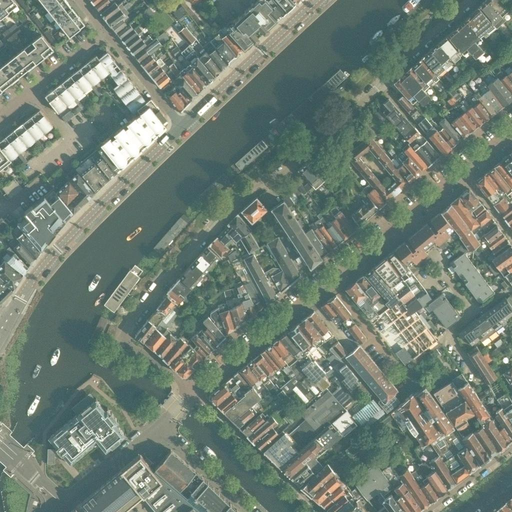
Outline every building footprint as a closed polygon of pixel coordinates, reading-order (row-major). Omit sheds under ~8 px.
[(13,0),(0,0),(0,1),(9,12),(18,5),(13,0)] [(63,0),(45,0),(42,3),(49,11),(63,0)] [(71,8),(65,0),(63,0),(49,11),(56,20),(71,8)] [(101,0),(94,6),(99,12),(114,0),(101,0)] [(115,2),(100,13),(106,20),(127,3),(124,0),(117,6),(115,2)] [(231,16),(223,23),(224,25),(225,26),(230,32),(244,50),(254,41),(255,40),(256,39),(265,31),(266,30),(267,29),(276,21),(268,11),(272,7),(267,0),(266,0),(265,0),(248,0),(245,3),(248,8),(244,12),(239,16),(235,20),(231,16)] [(273,0),(267,0),(272,7),(268,11),(276,21),(285,13),(273,0)] [(291,0),(273,0),(285,13),(295,4),(291,0)] [(478,7),(496,28),(496,29),(505,21),(501,17),(487,0),(486,0),(481,5),(481,4),(478,7)] [(487,0),(501,17),(510,9),(502,0),(487,0)] [(0,1),(0,18),(1,19),(9,12),(0,1)] [(127,3),(106,20),(111,27),(125,16),(123,12),(130,6),(127,3)] [(181,6),(172,14),(177,21),(183,16),(181,13),(184,10),(181,6)] [(464,19),(465,20),(480,38),(483,35),(485,37),(496,28),(478,7),(472,13),(471,13),(464,19)] [(78,16),(71,8),(56,20),(62,28),(78,16)] [(125,16),(111,27),(116,33),(131,22),(126,15),(125,16)] [(85,25),(78,16),(62,28),(69,37),(85,25)] [(131,22),(116,33),(121,39),(138,26),(135,22),(136,20),(135,19),(131,22)] [(458,25),(456,27),(479,55),(483,51),(477,44),(482,40),(480,38),(465,20),(458,25)] [(138,26),(121,39),(125,44),(142,31),(144,29),(140,24),(138,26)] [(218,26),(215,29),(218,32),(219,34),(237,56),(244,50),(230,32),(225,26),(221,30),(218,26)] [(454,30),(447,35),(463,54),(464,55),(469,51),(475,58),(479,55),(456,27),(453,29),(454,30)] [(84,30),(80,33),(85,39),(89,36),(84,30)] [(184,30),(180,33),(189,45),(194,42),(187,33),(184,30)] [(142,31),(125,44),(130,50),(145,38),(143,35),(144,33),(142,31)] [(164,33),(156,38),(162,46),(170,40),(164,33)] [(215,37),(210,41),(212,44),(216,50),(228,64),(237,56),(219,34),(215,37)] [(53,50),(41,35),(32,42),(45,57),(53,50)] [(145,38),(130,50),(134,56),(151,42),(156,38),(154,36),(151,38),(148,35),(145,38)] [(439,43),(438,43),(454,61),(463,54),(447,35),(444,37),(444,38),(439,43)] [(151,42),(134,56),(140,63),(150,55),(155,52),(162,46),(156,38),(151,42)] [(206,44),(202,47),(206,52),(208,55),(209,55),(222,70),(228,64),(216,50),(212,44),(210,41),(206,44)] [(36,64),(45,57),(32,42),(24,48),(36,64)] [(438,43),(430,51),(446,69),(451,64),(454,61),(438,43)] [(189,45),(181,52),(182,53),(190,65),(207,84),(215,78),(214,77),(201,62),(199,59),(196,55),(197,54),(189,45)] [(28,71),(36,64),(24,48),(15,55),(28,71)] [(181,52),(178,48),(172,52),(176,57),(182,53),(181,52)] [(424,55),(421,58),(437,77),(446,69),(430,51),(425,56),(424,55)] [(504,60),(511,54),(509,51),(504,56),(502,57),(504,60)] [(109,72),(117,65),(107,52),(99,59),(98,59),(109,72)] [(150,55),(140,63),(145,69),(159,58),(161,57),(163,55),(160,52),(157,55),(155,52),(150,55)] [(206,52),(199,59),(201,62),(214,77),(222,70),(209,55),(208,55),(206,52)] [(19,77),(28,71),(15,55),(7,62),(19,77)] [(101,79),(109,73),(109,72),(98,59),(99,59),(96,55),(87,62),(101,79)] [(159,58),(145,69),(150,76),(160,67),(164,64),(161,59),(162,58),(161,57),(159,58)] [(418,61),(412,67),(428,85),(434,80),(435,82),(438,79),(437,77),(421,58),(418,61)] [(0,70),(11,84),(19,77),(7,62),(0,67),(0,70)] [(93,85),(101,79),(87,62),(79,69),(92,86),(93,85)] [(160,67),(150,76),(155,82),(167,72),(170,70),(168,68),(164,64),(160,67)] [(119,85),(127,78),(117,65),(109,72),(109,73),(118,85),(119,85)] [(190,65),(185,69),(203,89),(207,84),(190,65)] [(412,66),(403,75),(426,101),(430,98),(424,91),(429,86),(428,85),(412,67),(412,66)] [(502,68),(500,70),(505,76),(507,78),(511,83),(511,69),(510,67),(504,71),(502,68)] [(97,90),(93,85),(92,86),(79,69),(70,76),(84,93),(91,87),(95,92),(97,90)] [(170,70),(167,72),(169,74),(172,78),(178,85),(192,100),(198,94),(184,78),(180,74),(176,77),(173,73),(170,69),(170,70)] [(185,69),(180,73),(180,74),(184,78),(198,94),(203,89),(185,69)] [(473,69),(469,73),(473,77),(477,74),(473,69)] [(488,69),(479,75),(486,84),(503,106),(511,98),(511,95),(499,80),(496,77),(495,78),(488,69)] [(0,88),(2,91),(11,84),(0,70),(0,88)] [(340,70),(309,96),(317,104),(346,78),(340,70)] [(167,72),(155,82),(160,88),(166,84),(169,81),(172,78),(169,74),(167,72)] [(469,73),(465,76),(469,81),(473,78),(473,77),(469,73)] [(468,81),(468,83),(475,92),(474,93),(491,115),(492,114),(503,106),(486,84),(479,75),(478,73),(477,74),(473,77),(473,78),(469,81),(468,81)] [(502,74),(497,78),(499,80),(511,95),(511,83),(507,78),(506,78),(502,74)] [(426,101),(403,75),(394,83),(411,102),(416,97),(422,105),(426,101)] [(84,93),(70,76),(62,83),(75,99),(74,100),(78,105),(80,103),(77,98),(84,93)] [(116,92),(120,97),(134,86),(127,78),(119,85),(118,85),(114,88),(113,88),(114,89),(111,91),(109,92),(111,95),(116,92)] [(172,78),(169,81),(171,84),(173,83),(176,86),(174,88),(173,88),(177,92),(187,105),(192,100),(178,85),(172,78)] [(455,85),(452,87),(455,91),(458,89),(460,92),(483,121),(491,115),(474,93),(465,83),(462,79),(455,85)] [(75,99),(62,83),(54,89),(67,106),(74,100),(75,99)] [(122,100),(126,105),(140,94),(134,86),(120,97),(115,100),(118,103),(122,100)] [(452,87),(448,91),(453,96),(458,103),(461,107),(476,126),(483,121),(460,92),(457,94),(455,91),(452,87)] [(173,88),(166,95),(169,98),(180,113),(187,105),(177,92),(173,88)] [(67,106),(54,89),(45,96),(58,113),(67,106)] [(128,108),(133,113),(146,102),(140,94),(126,105),(122,108),(124,111),(128,108)] [(397,100),(408,112),(410,114),(415,110),(403,95),(397,100)] [(98,149),(97,149),(116,173),(166,126),(165,126),(167,124),(167,123),(167,121),(167,119),(151,98),(146,102),(133,113),(105,135),(98,141),(103,146),(101,148),(99,150),(98,149)] [(388,108),(383,112),(384,114),(404,136),(414,128),(413,127),(405,117),(404,120),(401,116),(401,113),(395,105),(389,99),(384,103),(385,104),(388,108)] [(313,111),(306,103),(274,130),(281,138),(313,111)] [(448,111),(444,114),(448,118),(455,113),(458,116),(470,131),(476,126),(461,107),(458,103),(451,109),(448,111)] [(451,147),(435,129),(433,126),(432,127),(422,114),(417,109),(415,110),(410,114),(442,153),(444,153),(451,147)] [(40,110),(31,117),(44,133),(53,126),(40,110)] [(433,126),(435,129),(451,147),(456,143),(441,124),(438,127),(434,122),(433,123),(430,119),(431,118),(425,111),(422,114),(432,127),(433,126)] [(455,113),(448,118),(451,122),(463,137),(470,131),(458,116),(455,113)] [(31,117),(22,123),(35,140),(37,139),(44,133),(31,117)] [(441,124),(456,143),(462,138),(444,117),(439,122),(441,124)] [(368,122),(362,126),(370,136),(378,134),(376,131),(368,122)] [(14,130),(27,147),(34,141),(38,146),(41,144),(37,139),(35,140),(22,123),(14,130)] [(414,128),(404,136),(404,137),(409,142),(413,139),(420,133),(415,128),(415,127),(414,128)] [(17,155),(21,159),(24,157),(20,153),(27,147),(14,130),(5,137),(19,154),(17,155)] [(420,133),(413,139),(419,146),(432,162),(439,156),(420,133)] [(370,136),(359,145),(365,152),(369,148),(375,156),(382,151),(370,136)] [(0,148),(10,161),(17,155),(19,154),(5,137),(0,141),(0,148)] [(404,137),(401,140),(406,145),(402,149),(403,150),(421,171),(427,166),(413,151),(407,144),(409,142),(404,137)] [(263,142),(231,168),(238,176),(253,165),(271,149),(263,142)] [(359,145),(356,147),(362,154),(365,152),(359,145)] [(419,146),(413,151),(427,166),(432,162),(419,146)] [(338,147),(334,151),(339,158),(344,154),(338,147)] [(356,147),(346,156),(352,163),(358,157),(362,154),(356,147)] [(0,171),(11,162),(10,161),(0,148),(0,171)] [(74,168),(94,193),(101,186),(109,179),(116,173),(97,149),(74,168)] [(391,149),(388,151),(392,157),(399,165),(396,167),(398,168),(409,181),(415,176),(396,154),(391,149)] [(398,152),(396,154),(415,176),(421,171),(403,150),(400,153),(398,152)] [(382,151),(375,156),(389,173),(396,167),(382,151)] [(502,161),(501,161),(511,174),(511,157),(509,154),(507,156),(505,157),(502,159),(502,161)] [(358,157),(352,163),(358,171),(365,165),(358,157)] [(323,181),(320,177),(307,162),(298,170),(309,182),(304,186),(307,191),(313,186),(315,189),(323,181)] [(511,175),(501,162),(494,167),(509,187),(511,190),(511,175)] [(365,165),(358,171),(365,179),(372,173),(365,165)] [(396,167),(389,173),(396,181),(394,182),(400,189),(409,181),(398,168),(396,167)] [(494,167),(488,172),(502,189),(504,191),(509,187),(494,167)] [(65,176),(69,180),(87,201),(94,193),(74,168),(65,176)] [(226,169),(197,196),(206,207),(236,180),(226,169)] [(488,172),(484,175),(498,193),(501,195),(503,193),(505,196),(507,195),(504,191),(502,189),(488,172)] [(372,173),(365,179),(369,184),(372,187),(379,181),(372,173)] [(477,181),(475,182),(477,184),(493,205),(503,199),(504,201),(506,200),(511,206),(511,204),(511,197),(510,196),(509,197),(507,195),(505,196),(503,193),(501,195),(498,193),(484,175),(480,178),(480,177),(476,181),(477,181)] [(14,179),(8,184),(16,194),(22,189),(14,179)] [(69,180),(67,182),(62,186),(60,183),(54,189),(74,213),(87,201),(69,180)] [(379,181),(372,187),(373,188),(385,202),(394,195),(388,188),(386,190),(379,181)] [(394,182),(388,188),(394,195),(400,189),(394,182)] [(8,184),(2,188),(10,198),(16,194),(8,184)] [(366,186),(362,189),(366,193),(368,195),(378,208),(385,202),(373,188),(372,187),(369,184),(366,186)] [(467,190),(459,196),(470,211),(472,213),(474,212),(473,210),(481,204),(477,199),(469,190),(468,188),(467,190)] [(26,216),(17,223),(19,226),(41,250),(42,249),(43,249),(48,242),(56,233),(65,221),(66,222),(74,213),(54,189),(45,196),(44,196),(33,205),(24,212),(26,216)] [(365,203),(351,215),(359,226),(379,208),(378,208),(368,195),(362,200),(365,203)] [(459,196),(450,204),(464,222),(470,230),(473,234),(481,229),(482,228),(481,226),(480,223),(477,217),(476,218),(473,215),(472,213),(470,211),(459,196)] [(256,197),(241,211),(251,222),(266,208),(256,197)] [(493,205),(499,214),(511,206),(506,200),(504,201),(503,199),(493,205)] [(267,212),(265,216),(278,236),(299,274),(308,266),(309,267),(321,258),(297,221),(283,201),(271,209),(267,212)] [(450,204),(441,211),(453,227),(459,235),(458,236),(469,251),(479,244),(479,243),(477,240),(473,234),(470,230),(464,222),(450,204)] [(481,204),(473,210),(474,212),(477,217),(486,211),(481,204)] [(499,214),(504,219),(511,213),(511,204),(511,206),(499,214)] [(335,207),(330,211),(334,217),(348,235),(355,230),(341,212),(339,213),(335,207)] [(330,211),(325,216),(330,223),(343,239),(348,235),(334,217),(330,211)] [(477,217),(480,223),(481,226),(491,217),(486,211),(477,217)] [(320,213),(317,216),(319,219),(337,244),(343,239),(330,223),(325,216),(322,212),(320,213)] [(412,235),(394,250),(406,266),(407,265),(412,261),(415,264),(421,259),(425,264),(431,259),(427,254),(426,253),(428,252),(435,247),(438,245),(442,250),(448,245),(444,240),(449,235),(447,232),(453,228),(452,227),(453,227),(440,212),(422,227),(421,228),(418,230),(416,232),(413,234),(412,235)] [(228,225),(217,237),(225,245),(233,237),(236,240),(240,237),(248,253),(246,254),(239,257),(241,260),(253,254),(252,251),(257,248),(258,247),(249,231),(252,230),(238,214),(228,224),(228,225)] [(183,215),(153,249),(161,255),(191,221),(183,215)] [(481,229),(473,234),(477,240),(485,233),(496,224),(491,217),(481,226),(482,228),(481,229)] [(319,219),(314,223),(314,224),(332,248),(337,244),(319,219)] [(299,220),(297,221),(321,258),(327,252),(311,229),(306,231),(299,220)] [(314,224),(310,227),(311,229),(327,252),(332,248),(314,224)] [(485,233),(477,240),(479,243),(479,244),(481,248),(483,246),(485,245),(501,232),(496,224),(485,233)] [(15,235),(17,236),(35,258),(41,251),(43,249),(42,249),(41,250),(19,226),(12,231),(15,235)] [(485,245),(483,246),(485,249),(489,246),(491,250),(506,239),(501,232),(485,245)] [(35,258),(17,236),(15,235),(12,238),(13,240),(9,243),(30,265),(35,258)] [(272,267),(263,273),(275,294),(279,291),(280,292),(300,275),(299,274),(278,236),(266,243),(272,254),(270,255),(271,258),(274,256),(280,267),(277,268),(272,267)] [(208,245),(208,246),(219,257),(219,258),(220,257),(223,254),(224,254),(228,249),(225,245),(217,237),(208,245)] [(492,253),(489,255),(491,259),(510,245),(506,239),(491,250),(490,250),(492,253)] [(456,249),(460,255),(464,252),(466,250),(462,244),(456,249)] [(511,246),(510,245),(491,259),(499,269),(511,259),(511,246)] [(5,260),(5,261),(13,268),(15,269),(23,275),(28,267),(22,261),(9,247),(6,250),(9,252),(3,258),(5,260)] [(207,247),(200,255),(212,265),(219,257),(207,247)] [(236,250),(228,256),(237,275),(240,277),(245,274),(247,273),(245,269),(241,260),(239,257),(236,250)] [(394,250),(386,256),(422,307),(431,300),(406,266),(394,250)] [(449,263),(455,271),(470,261),(464,252),(460,255),(449,263)] [(253,254),(241,260),(245,269),(247,273),(245,274),(249,282),(262,306),(266,302),(266,303),(267,303),(276,295),(275,294),(263,273),(261,268),(253,254)] [(200,255),(193,262),(205,273),(212,265),(200,255)] [(386,256),(373,268),(387,285),(388,284),(393,291),(400,299),(401,301),(411,314),(414,312),(422,307),(386,256)] [(511,259),(499,269),(504,275),(506,274),(511,269),(511,259)] [(5,261),(0,266),(0,265),(0,276),(6,282),(4,284),(14,290),(20,279),(23,275),(15,269),(13,268),(5,261)] [(455,271),(461,279),(476,268),(470,261),(455,271)] [(193,262),(186,270),(198,280),(205,273),(193,262)] [(104,306),(114,314),(140,279),(138,278),(142,272),(135,267),(130,272),(130,271),(104,306)] [(373,268),(364,275),(386,300),(385,302),(389,307),(391,306),(400,299),(393,291),(388,284),(387,285),(373,268)] [(461,279),(467,287),(481,276),(476,268),(461,279)] [(181,275),(179,278),(179,279),(179,278),(188,286),(191,288),(193,286),(198,280),(186,270),(181,275)] [(245,274),(240,277),(243,285),(257,311),(262,307),(262,306),(249,282),(245,274)] [(363,275),(355,282),(367,296),(364,299),(368,304),(379,295),(363,275)] [(0,303),(14,290),(4,284),(6,282),(0,276),(0,303)] [(467,287),(473,295),(487,284),(481,276),(467,287)] [(178,279),(172,286),(180,293),(181,294),(182,293),(185,295),(191,288),(188,286),(179,278),(179,279),(179,278),(178,279)] [(240,282),(236,283),(238,287),(237,287),(240,296),(244,307),(247,318),(257,311),(243,285),(242,285),(240,282)] [(355,282),(345,289),(370,321),(371,321),(368,318),(373,314),(379,321),(382,318),(393,333),(390,335),(394,341),(398,339),(411,355),(408,358),(410,361),(428,347),(436,341),(427,329),(426,328),(421,321),(418,317),(414,312),(411,314),(401,301),(400,299),(391,306),(389,307),(378,315),(371,307),(368,304),(364,299),(367,296),(355,282)] [(224,291),(223,291),(225,299),(227,302),(227,304),(229,310),(234,328),(247,318),(244,307),(240,296),(237,287),(238,287),(236,283),(233,284),(235,288),(224,291)] [(487,284),(473,295),(479,303),(493,292),(487,284)] [(168,293),(166,296),(174,302),(173,303),(177,306),(186,296),(185,295),(182,293),(181,294),(180,293),(172,286),(167,292),(168,293)] [(427,304),(433,312),(448,302),(441,293),(427,304)] [(340,320),(341,321),(348,316),(350,314),(336,295),(327,302),(340,320)] [(379,295),(368,304),(371,307),(378,315),(389,307),(385,302),(382,298),(379,295)] [(166,296),(157,308),(164,314),(165,314),(172,305),(173,303),(174,302),(166,296)] [(505,298),(497,303),(507,317),(511,313),(511,299),(509,296),(505,299),(505,298)] [(210,312),(210,316),(214,320),(213,322),(225,336),(226,334),(234,328),(229,310),(227,304),(227,302),(224,303),(225,305),(218,307),(217,308),(210,312)] [(335,324),(340,320),(327,302),(321,306),(330,318),(335,324)] [(433,312),(439,320),(454,309),(448,302),(433,312)] [(497,303),(490,309),(500,323),(503,326),(510,321),(507,317),(497,303)] [(151,315),(148,320),(156,326),(154,327),(162,334),(165,330),(166,328),(168,326),(169,327),(172,324),(170,323),(174,319),(173,318),(180,311),(172,305),(165,314),(164,314),(159,321),(151,315)] [(157,308),(151,315),(159,321),(164,314),(157,308)] [(454,309),(439,320),(446,328),(460,317),(454,309)] [(490,309),(483,314),(493,328),(496,331),(503,326),(500,323),(490,309)] [(313,311),(306,317),(320,335),(319,336),(323,340),(324,342),(332,336),(313,311)] [(420,315),(418,317),(421,321),(424,319),(427,317),(423,312),(420,315)] [(206,314),(201,319),(220,340),(225,336),(213,322),(206,314)] [(483,314),(475,320),(486,333),(488,337),(496,331),(493,328),(483,314)] [(341,321),(346,328),(354,322),(348,316),(341,321)] [(306,317),(297,324),(316,347),(323,340),(319,336),(320,335),(306,317)] [(97,350),(110,323),(101,319),(88,346),(92,350),(97,350)] [(201,319),(196,324),(199,328),(200,327),(215,345),(220,340),(201,319)] [(424,319),(421,321),(426,328),(427,329),(430,327),(433,325),(429,320),(426,322),(424,319)] [(136,335),(135,336),(143,341),(154,327),(156,326),(148,320),(136,335)] [(475,320),(468,325),(479,339),(481,342),(488,337),(486,333),(475,320)] [(354,322),(346,328),(359,344),(366,338),(354,322)] [(196,324),(193,327),(199,334),(198,336),(211,349),(211,350),(215,345),(200,327),(199,328),(196,324)] [(295,325),(286,333),(306,355),(316,347),(297,324),(295,325)] [(461,331),(457,334),(462,340),(465,337),(471,345),(479,339),(468,325),(461,331)] [(154,327),(143,341),(150,347),(162,334),(154,327)] [(193,327),(187,333),(189,336),(191,338),(192,339),(191,339),(192,340),(192,339),(198,346),(199,345),(207,353),(211,349),(198,336),(199,334),(193,327)] [(162,334),(150,347),(155,351),(163,357),(178,339),(169,333),(171,331),(166,328),(165,330),(162,334)] [(286,333),(278,339),(296,360),(300,366),(309,359),(306,355),(286,333)] [(178,339),(163,357),(170,364),(188,344),(189,343),(192,340),(191,339),(192,339),(191,338),(189,336),(185,341),(180,337),(178,339)] [(278,339),(270,345),(288,367),(296,360),(278,339)] [(329,348),(334,354),(342,347),(337,341),(329,348)] [(188,344),(170,364),(176,370),(195,349),(189,343),(188,344)] [(195,349),(176,370),(182,375),(186,375),(203,357),(207,353),(199,345),(198,346),(195,349)] [(270,345),(265,349),(281,368),(281,369),(282,368),(288,375),(287,376),(288,377),(283,381),(285,384),(290,379),(295,375),(288,367),(270,345)] [(359,345),(345,357),(380,399),(377,402),(386,412),(397,403),(396,403),(399,401),(393,394),(397,390),(359,345)] [(342,347),(334,354),(339,358),(341,357),(346,352),(342,347)] [(474,349),(467,353),(467,354),(469,356),(471,360),(475,358),(478,363),(475,365),(476,366),(475,366),(481,375),(483,378),(486,384),(496,377),(482,357),(478,350),(476,347),(474,349)] [(265,349),(260,354),(275,373),(276,372),(278,374),(280,372),(278,371),(281,368),(265,349)] [(260,354),(252,360),(265,375),(267,377),(268,379),(269,378),(275,373),(260,354)] [(309,359),(300,366),(303,369),(302,369),(308,376),(309,375),(312,373),(315,370),(319,367),(314,361),(312,362),(309,358),(309,359)] [(252,360),(246,365),(259,381),(260,382),(267,377),(265,375),(252,360)] [(296,360),(288,367),(295,375),(302,369),(303,369),(300,366),(296,360)] [(240,370),(238,371),(251,386),(253,388),(260,382),(259,381),(246,365),(240,370)] [(355,380),(356,379),(345,365),(339,370),(344,377),(342,379),(351,389),(358,383),(355,380)] [(319,367),(315,370),(320,375),(323,372),(319,367)] [(511,367),(503,374),(509,385),(508,386),(511,390),(511,389),(511,367)] [(262,395),(232,420),(247,435),(254,430),(255,431),(261,426),(260,424),(271,415),(275,412),(288,401),(289,402),(294,398),(306,410),(324,394),(322,391),(318,387),(314,383),(313,381),(309,377),(310,377),(309,375),(308,376),(302,369),(295,375),(290,379),(285,384),(279,388),(276,384),(274,385),(269,378),(268,379),(267,377),(260,382),(268,391),(262,395)] [(315,370),(312,373),(317,378),(320,375),(315,370)] [(238,371),(231,378),(238,386),(240,389),(243,393),(247,390),(251,386),(238,371)] [(317,378),(313,381),(314,383),(322,376),(325,374),(323,372),(320,375),(317,378)] [(461,374),(452,380),(465,400),(474,413),(482,426),(497,449),(499,448),(506,443),(498,430),(491,420),(483,407),(477,399),(478,398),(467,382),(466,382),(461,374)] [(322,376),(314,383),(318,387),(326,380),(322,376)] [(210,395),(210,399),(216,405),(238,386),(231,378),(210,395)] [(326,380),(318,387),(322,391),(326,388),(329,385),(326,380)] [(452,380),(432,393),(445,413),(479,464),(489,456),(473,432),(465,419),(470,416),(474,413),(465,400),(452,380)] [(243,395),(223,411),(232,420),(262,395),(268,391),(260,382),(253,388),(251,386),(247,390),(243,393),(243,395)] [(238,386),(216,405),(223,411),(243,395),(243,393),(240,389),(238,386)] [(396,408),(390,413),(402,431),(409,427),(420,444),(421,444),(421,445),(429,440),(445,430),(446,432),(452,428),(442,412),(424,386),(413,394),(412,393),(396,408)] [(478,398),(477,399),(483,407),(491,420),(496,416),(498,419),(511,439),(511,438),(511,423),(501,407),(496,399),(489,387),(480,393),(481,396),(478,398)] [(290,424),(261,449),(279,467),(312,438),(330,423),(344,411),(346,410),(334,397),(333,396),(326,388),(322,391),(324,394),(306,410),(294,421),(290,424)] [(506,393),(496,399),(501,407),(511,423),(511,402),(509,398),(506,393)] [(96,399),(48,438),(70,465),(98,442),(105,451),(125,434),(116,423),(118,421),(107,408),(105,410),(96,399)] [(351,416),(363,430),(384,413),(372,399),(351,416)] [(344,411),(330,423),(342,435),(343,436),(357,425),(349,416),(350,415),(346,410),(344,411)] [(254,430),(247,435),(254,442),(277,423),(281,420),(275,412),(271,415),(260,424),(261,426),(255,431),(254,430)] [(277,423),(254,442),(261,449),(290,424),(294,421),(288,414),(284,417),(281,420),(277,423)] [(498,419),(494,421),(500,429),(498,430),(506,443),(507,442),(511,439),(498,419)] [(312,438),(279,467),(288,475),(315,452),(318,456),(328,447),(327,446),(342,435),(330,423),(312,438)] [(482,426),(473,432),(489,456),(497,449),(482,426)] [(445,430),(429,440),(439,455),(456,481),(469,471),(446,436),(454,431),(452,428),(446,432),(445,430)] [(454,431),(446,436),(469,471),(477,465),(454,431)] [(359,440),(346,451),(351,458),(364,447),(359,440)] [(428,459),(420,446),(421,445),(421,444),(420,444),(413,449),(422,462),(428,459)] [(47,450),(47,465),(54,465),(55,459),(55,450),(47,450)] [(171,450),(154,469),(155,469),(179,490),(183,486),(190,492),(203,478),(171,450)] [(315,452),(288,475),(294,480),(309,467),(313,473),(314,473),(314,472),(322,465),(315,458),(318,456),(315,452)] [(140,454),(82,504),(88,511),(213,511),(190,492),(183,486),(179,490),(155,469),(153,470),(146,462),(140,454)] [(439,455),(429,462),(447,488),(456,481),(439,455)] [(418,468),(410,473),(417,483),(422,480),(426,477),(428,480),(438,496),(447,488),(429,462),(428,459),(422,462),(418,464),(418,468)] [(351,491),(350,492),(353,495),(357,500),(358,500),(363,495),(366,499),(374,494),(385,485),(389,482),(380,470),(375,462),(352,479),(357,486),(351,491)] [(327,463),(301,486),(311,495),(328,478),(336,487),(339,484),(343,481),(342,480),(341,481),(335,472),(334,472),(327,463)] [(390,463),(380,470),(389,482),(393,488),(397,493),(411,511),(415,511),(420,509),(392,467),(390,463)] [(309,467),(294,480),(299,485),(313,473),(309,467)] [(393,467),(392,467),(420,509),(429,502),(417,483),(410,473),(407,468),(398,474),(393,467)] [(203,478),(190,492),(213,511),(238,511),(230,504),(229,504),(207,482),(203,478)] [(328,478),(311,495),(318,502),(336,487),(328,478)] [(422,480),(417,483),(429,502),(438,496),(428,480),(424,483),(422,480)] [(336,487),(318,502),(326,509),(344,494),(346,493),(348,491),(349,493),(350,492),(351,491),(343,481),(339,484),(336,487)] [(385,485),(374,494),(377,498),(379,502),(381,503),(383,501),(386,505),(390,511),(403,511),(393,496),(391,493),(384,498),(382,496),(389,491),(393,488),(389,482),(385,485)] [(344,494),(326,509),(329,511),(332,511),(348,500),(351,498),(352,497),(353,495),(350,492),(349,493),(348,491),(346,493),(344,494)] [(411,511),(397,493),(393,496),(403,511),(411,511)] [(332,511),(343,511),(352,504),(354,503),(357,500),(353,495),(352,497),(351,498),(348,500),(332,511)] [(352,504),(343,511),(366,511),(361,508),(363,505),(358,500),(357,500),(354,503),(352,504)] [(511,511),(511,506),(508,502),(500,508),(502,511),(511,511)]
